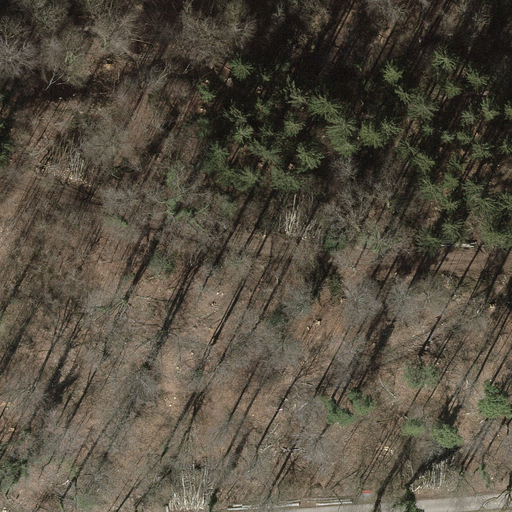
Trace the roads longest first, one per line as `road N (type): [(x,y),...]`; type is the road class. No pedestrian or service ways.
road 1 (track): [(511,254),(399,263),(230,242),(0,179)]
road 2 (track): [(511,493),(346,511)]
